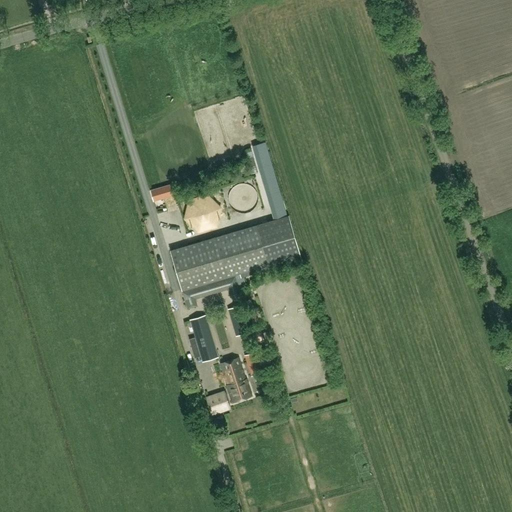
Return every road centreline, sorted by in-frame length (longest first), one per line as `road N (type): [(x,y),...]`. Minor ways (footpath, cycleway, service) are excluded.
road 1 (unclassified): [(511,339),(387,0)]
road 2 (unclassified): [(0,45),(174,0)]
